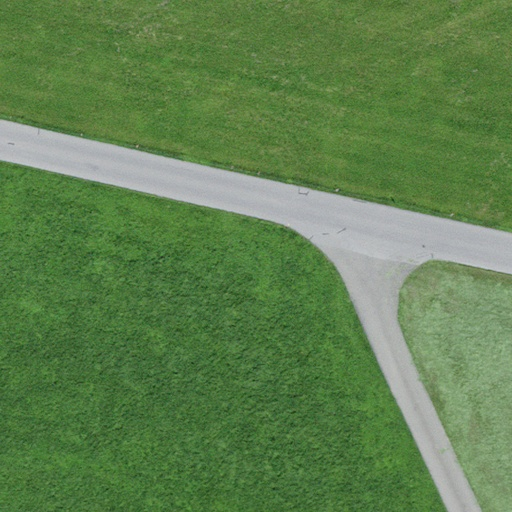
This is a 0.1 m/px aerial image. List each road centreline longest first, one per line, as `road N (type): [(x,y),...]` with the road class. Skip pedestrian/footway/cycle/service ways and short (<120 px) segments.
road 1 (unclassified): [(511,246),(0,129)]
road 2 (track): [(327,206),(468,511)]
